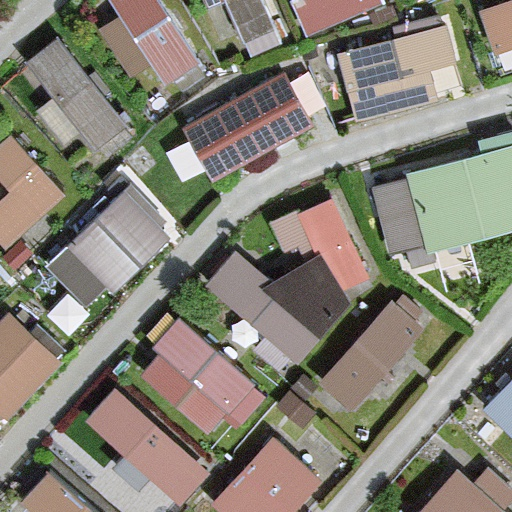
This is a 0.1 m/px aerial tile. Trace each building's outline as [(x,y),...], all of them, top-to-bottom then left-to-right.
[(169,0),(105,0),(137,74),(191,52),(169,0)] [(230,0),(251,46),(284,31),(269,0),(230,0)] [(302,0),(312,24),(372,0),(302,0)] [(495,44),(511,37),(511,0),(480,0),(495,44)] [(426,59),(458,50),(448,13),(339,44),(358,111),(434,89),(426,59)] [(25,56),(51,92),(50,93),(95,155),(134,127),(63,29),(25,56)] [(288,62),(184,115),(213,170),(317,118),(288,62)] [(0,170),(9,179),(0,188),(0,231),(10,242),(70,180),(11,124),(0,135),(0,170)] [(511,135),(373,173),(394,251),(511,219),(511,135)] [(47,250),(93,302),(173,231),(127,180),(47,250)] [(392,291),(319,369),(353,401),(427,323),(392,291)] [(0,422),(65,349),(9,300),(0,310),(0,422)] [(215,434),(263,382),(182,308),(134,359),(215,434)] [(511,425),(511,367),(483,400),(511,425)] [(84,413),(178,499),(212,462),(118,376),(84,413)] [(211,493),(231,511),(287,511),(327,471),(277,424),(211,493)] [(511,511),(511,506),(458,456),(406,511),(511,511)] [(107,511),(51,461),(19,497),(35,511),(107,511)]
